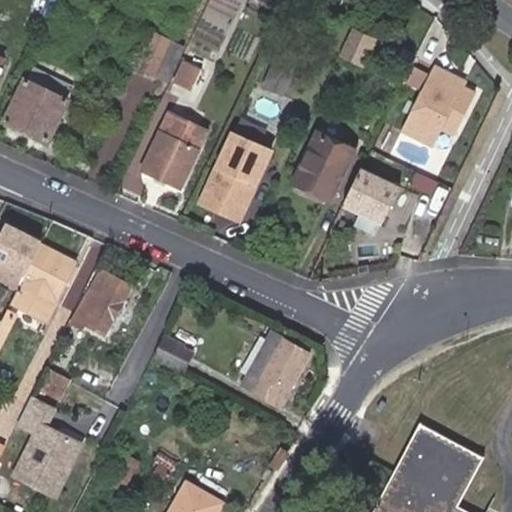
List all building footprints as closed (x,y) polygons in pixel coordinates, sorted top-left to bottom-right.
[(152,75),(169,41),(150,31),(133,66),(152,75)] [(353,31),(341,55),(362,65),(374,41),(353,31)] [(152,75),(165,83),(182,48),(169,41),(152,75)] [(282,99),(299,59),(269,46),(265,58),(275,62),(263,90),(282,99)] [(406,72),(413,58),(400,51),(393,66),(406,72)] [(48,96),(55,80),(58,75),(30,60),(19,83),(23,85),(4,123),(45,144),(63,104),(48,96)] [(195,76),(179,67),(167,91),(184,99),(195,76)] [(447,137),(466,95),(444,83),(446,78),(430,70),(399,136),(430,151),(439,133),(447,137)] [(71,89),(55,80),(48,96),(63,104),(71,89)] [(451,140),(472,97),(466,95),(447,137),(451,140)] [(188,132),(164,120),(140,173),(176,190),(198,144),(185,138),(188,132)] [(317,134),(292,185),(328,202),(353,151),(317,134)] [(266,158),(228,141),(198,205),(236,223),(266,158)] [(412,176),(392,165),(386,176),(407,187),(412,176)] [(358,170),(340,209),(357,217),(378,227),(397,190),(358,170)] [(378,227),(357,217),(352,228),(373,238),(378,227)] [(36,250),(8,307),(43,326),(53,304),(71,268),(36,250)] [(99,274),(75,323),(103,337),(126,288),(99,274)] [(0,345),(13,321),(38,334),(43,326),(8,307),(2,320),(0,323),(0,345)] [(307,357),(273,338),(246,388),(244,391),(277,409),(307,357)] [(186,357),(158,343),(148,362),(155,366),(168,372),(177,377),(186,357)] [(168,372),(155,366),(152,372),(165,380),(168,372)] [(49,374),(39,393),(58,403),(68,385),(49,374)] [(53,503),(79,450),(64,442),(59,444),(53,441),(51,436),(43,432),(52,415),(27,403),(13,430),(31,439),(10,482),(53,503)] [(417,428),(403,456),(462,492),(479,460),(417,428)] [(267,468),(270,470),(281,453),(278,451),(267,468)] [(461,511),(454,508),(462,492),(403,456),(373,511),(357,511),(352,509),(350,511),(461,511)] [(114,470),(130,479),(137,465),(121,457),(114,470)] [(168,473),(156,466),(150,477),(162,484),(168,473)] [(125,488),(130,479),(114,470),(109,479),(125,488)] [(193,493),(180,511),(222,511),(223,511),(193,493)]
